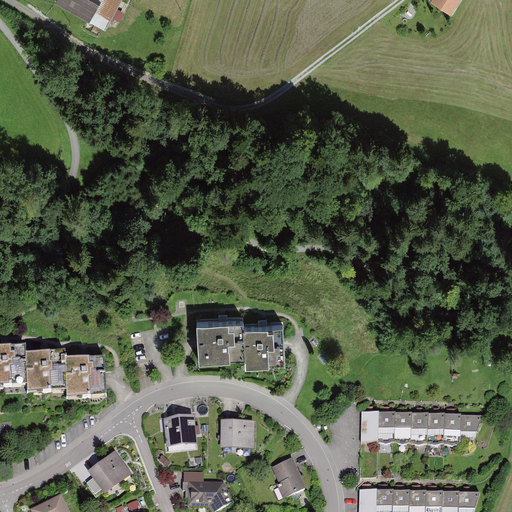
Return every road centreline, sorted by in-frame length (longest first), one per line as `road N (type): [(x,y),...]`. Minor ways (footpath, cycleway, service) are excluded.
road 1 (residential): [(0,22),(69,120),(75,166),(59,226),(64,244),(91,270),(122,274),(213,230),(268,248),(323,248),(427,305),(511,321)]
road 2 (residential): [(0,498),(163,394),(211,387),(252,396),(304,432),(333,511)]
road 3 (track): [(245,115),(330,122),(511,183)]
road 4 (track): [(1,0),(136,78),(245,115)]
road 5 (track): [(245,115),(400,0)]
